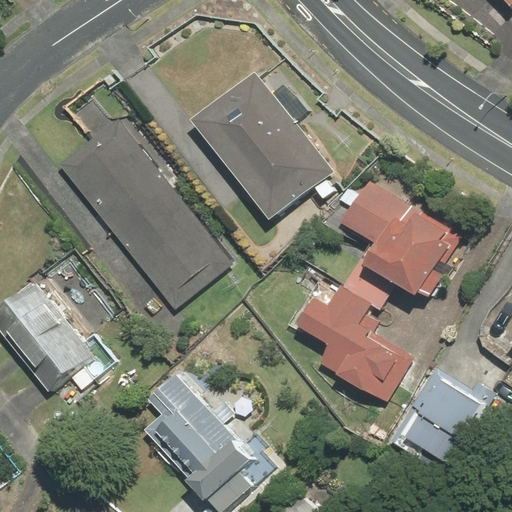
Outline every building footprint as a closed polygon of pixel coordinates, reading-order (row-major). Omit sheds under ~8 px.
[(511,16),(511,0),(494,0),(511,17),(511,16)] [(200,121),(279,223),(341,175),(261,74),(200,121)] [(237,264),(121,120),(63,166),(178,311),(237,264)] [(470,237),(374,182),(349,224),(378,241),(338,310),(324,302),(308,329),(337,346),(325,366),(393,405),(421,357),(375,330),(403,284),(432,301),(470,237)] [(43,286),(0,320),(0,323),(57,394),(101,359),(43,286)] [(263,465),(183,374),(154,400),(169,416),(152,430),(218,505),(263,465)] [(413,444),(457,467),(490,405),(447,382),(413,444)] [(321,511),(293,491),(277,511),(321,511)]
